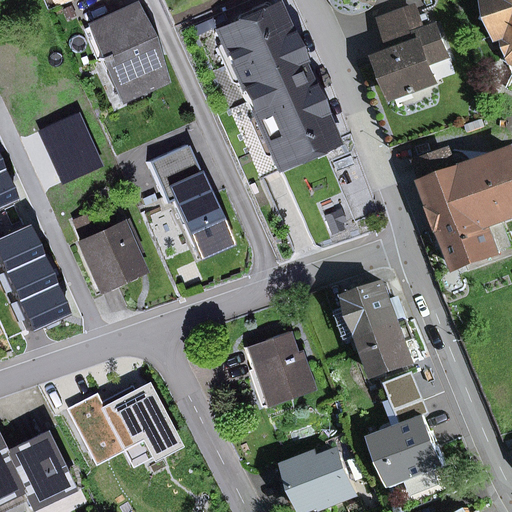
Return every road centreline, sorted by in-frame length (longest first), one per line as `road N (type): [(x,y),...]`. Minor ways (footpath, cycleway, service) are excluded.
road 1 (residential): [(410,249),(316,0)]
road 2 (residential): [(511,489),(410,249)]
road 3 (residential): [(164,328),(410,249)]
road 4 (residential): [(164,328),(255,511)]
road 5 (residential): [(0,384),(164,328)]
